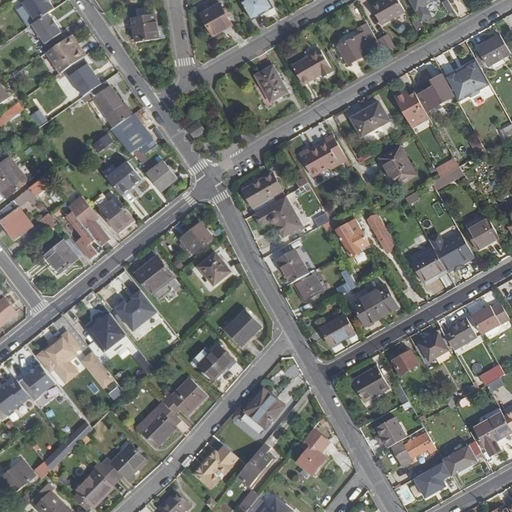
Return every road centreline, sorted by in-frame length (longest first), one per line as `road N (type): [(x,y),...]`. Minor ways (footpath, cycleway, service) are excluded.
road 1 (residential): [(511,4),(212,183)]
road 2 (residential): [(126,511),(294,335)]
road 3 (residential): [(317,375),(511,267)]
road 4 (residential): [(45,315),(212,183)]
road 5 (residential): [(187,86),(339,0)]
road 6 (residential): [(294,335),(212,183)]
road 7 (residential): [(154,104),(82,0)]
